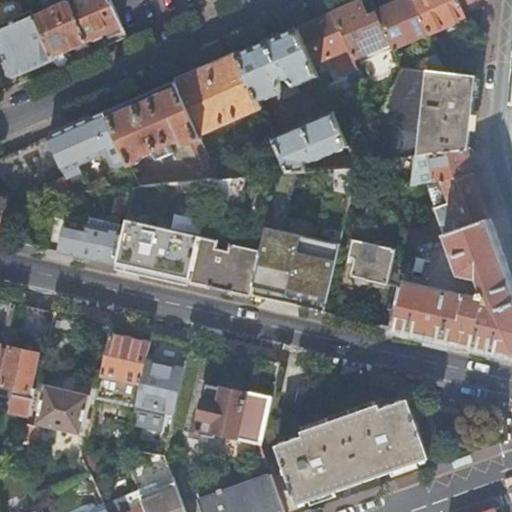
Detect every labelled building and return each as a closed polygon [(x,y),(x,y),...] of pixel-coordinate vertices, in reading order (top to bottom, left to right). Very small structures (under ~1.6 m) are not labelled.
[(71,5),(87,43),(108,34),(110,39),(126,33),(124,27),(120,20),(111,0),(79,0),(70,4),(71,5)] [(111,0),(120,20),(166,0),(111,0)] [(351,52),(354,60),(390,45),(376,13),(370,0),(368,0),(354,6),(334,15),(351,52)] [(392,51),(393,52),(429,36),(413,0),(407,0),(376,13),(390,45),(392,51)] [(413,0),(429,36),(447,28),(454,25),(465,20),(460,7),(456,0),(413,0)] [(37,17),(36,17),(54,61),(58,69),(74,62),(72,56),(69,51),(87,43),(71,5),(37,19),(37,17)] [(54,61),(36,17),(34,18),(32,14),(0,27),(0,51),(12,79),(54,61)] [(351,52),(334,15),(319,21),(298,30),(314,67),(324,63),(332,79),(347,73),(340,56),(351,52)] [(314,67),(298,30),(270,43),(238,57),(259,105),(279,96),(283,103),(301,95),(298,88),(319,78),(314,67)] [(92,55),(89,49),(75,54),(78,61),(83,59),(92,55)] [(259,105),(238,57),(212,68),(177,83),(201,137),(261,110),(259,105)] [(430,158),(469,153),(474,102),(477,78),(446,75),(426,72),(417,159),(430,158)] [(201,163),(211,159),(201,137),(177,83),(145,97),(107,114),(122,147),(125,153),(131,168),(138,166),(144,157),(182,143),(185,149),(193,146),(201,163)] [(122,147),(107,114),(83,124),(49,139),(64,173),(80,166),(108,154),(108,153),(112,151),(122,147)] [(313,163),(349,148),(335,114),(274,140),(289,174),(294,174),(304,173),(304,163),(309,161),(311,163),(313,163)] [(64,173),(49,139),(7,157),(0,160),(0,201),(6,201),(8,201),(15,200),(49,185),(66,178),(64,173)] [(125,153),(122,147),(112,151),(114,157),(125,153)] [(440,182),(474,175),(470,163),(468,155),(469,153),(430,158),(436,183),(440,182)] [(195,183),(216,181),(221,181),(211,159),(201,163),(204,169),(197,172),(145,177),(136,181),(140,188),(147,188),(178,185),(195,183)] [(66,178),(69,185),(85,178),(80,166),(64,173),(66,178)] [(131,168),(135,176),(141,174),(138,166),(131,168)] [(327,304),(358,167),(331,170),(315,241),(313,241),(310,256),(264,245),(263,252),(262,252),(254,288),(327,304)] [(281,175),(270,221),(285,224),(294,174),(289,174),(281,175)] [(413,249),(491,222),(483,200),(474,175),(440,182),(441,187),(444,187),(450,202),(434,207),(429,217),(433,226),(404,235),(413,249)] [(55,199),(71,204),(74,195),(69,185),(66,178),(49,185),(55,199)] [(74,195),(93,193),(91,186),(89,186),(85,178),(69,185),(74,195)] [(245,203),(250,178),(221,181),(216,181),(213,198),(212,201),(231,205),(232,202),(245,203)] [(143,204),(147,188),(140,188),(136,188),(133,202),(143,204)] [(0,239),(8,201),(6,201),(0,201),(0,239)] [(122,247),(161,256),(170,218),(131,208),(127,228),(122,247)] [(94,282),(117,267),(122,247),(127,228),(92,219),(87,236),(82,259),(94,282)] [(511,278),(511,276),(491,222),(413,249),(410,259),(448,247),(460,278),(482,284),(488,297),(485,297),(486,300),(466,295),(465,297),(405,283),(404,290),(395,330),(460,345),(511,356),(511,278)] [(59,254),(76,258),(81,234),(82,232),(65,228),(59,254)] [(76,258),(82,259),(87,236),(81,234),(76,258)] [(228,292),(252,298),(254,288),(262,252),(233,245),(231,253),(218,250),(220,242),(203,239),(201,247),(192,284),(228,292)] [(350,259),(355,241),(351,240),(346,258),(350,259)] [(352,278),(404,290),(405,283),(410,264),(395,261),(397,251),(355,241),(350,259),(356,261),(355,266),(352,278)] [(231,253),(233,245),(220,242),(218,250),(231,253)] [(0,330),(5,331),(12,305),(0,301),(0,330)] [(49,341),(55,314),(39,311),(22,307),(15,334),(49,341)] [(141,386),(152,337),(133,332),(114,328),(102,377),(141,386)] [(172,433),(191,345),(171,341),(152,337),(141,386),(139,394),(137,405),(167,412),(163,431),(172,433)] [(9,413),(31,417),(36,396),(30,394),(39,357),(11,350),(10,355),(0,352),(0,354),(0,388),(14,392),(9,413)] [(139,394),(141,386),(102,377),(101,385),(139,394)] [(262,447),(272,399),(242,393),(244,389),(231,386),(230,390),(224,389),(224,391),(208,387),(206,397),(204,396),(196,435),(215,439),(216,437),(262,447)] [(81,437),(90,398),(46,387),(37,426),(81,437)] [(312,502),(336,493),(340,492),(349,489),(381,478),(389,475),(393,473),(417,465),(431,460),(410,401),(382,411),(381,406),(375,409),(352,417),(331,424),(306,433),(304,434),(305,438),(278,448),(293,490),(289,491),(291,498),(295,496),(299,507),(312,502)] [(351,412),(352,417),(375,409),(373,404),(351,412)] [(305,429),(306,433),(331,424),(329,419),(305,429)] [(29,427),(25,445),(35,448),(39,429),(29,427)] [(417,465),(393,473),(395,478),(419,470),(417,465)] [(202,511),(284,511),(285,511),(272,476),(224,493),(223,490),(218,491),(219,495),(199,502),(202,511)] [(179,492),(175,480),(159,486),(163,498),(179,492)] [(147,511),(186,511),(179,492),(163,498),(159,486),(140,493),(147,511)] [(147,511),(140,493),(104,506),(106,511),(147,511)] [(338,498),(336,493),(312,502),(314,508),(338,498)]
